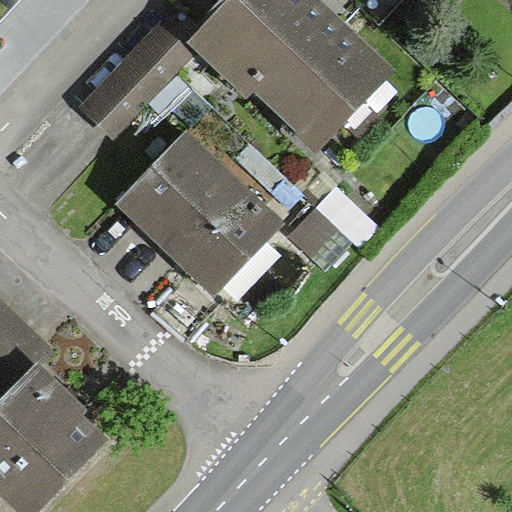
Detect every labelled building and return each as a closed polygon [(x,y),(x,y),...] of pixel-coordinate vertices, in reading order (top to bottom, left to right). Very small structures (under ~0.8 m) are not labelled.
[(306,0),(242,0),(196,51),(309,155),(386,73),(306,0)] [(186,64),(158,37),(86,111),(114,138),(186,64)] [(193,143),(130,212),(221,295),(284,225),(193,143)] [(341,181),(300,232),(320,248),(340,223),(363,241),(383,215),(341,181)] [(43,347),(0,307),(0,391),(1,392),(43,347)] [(49,511),(112,444),(42,380),(0,426),(0,499),(14,511),(49,511)]
